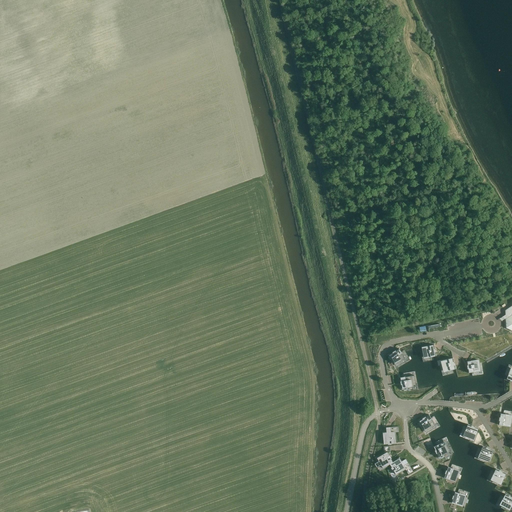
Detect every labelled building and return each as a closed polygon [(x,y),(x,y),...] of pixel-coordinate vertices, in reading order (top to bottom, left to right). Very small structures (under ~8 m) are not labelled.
[(428,346),(423,347),(424,356),(425,358),(430,357),(431,357),(433,357),(436,356),(434,345),(430,345),(428,346)] [(399,348),(389,354),(391,357),(392,359),(395,364),(405,358),(402,354),(403,354),(402,353),(399,348)] [(444,371),(449,370),(449,371),(451,370),(453,370),(456,369),(453,358),(449,359),(447,359),(442,361),(444,371)] [(475,372),(475,371),(479,370),(478,360),(472,361),(470,361),(466,362),(468,373),(473,372),(475,372)] [(405,377),(400,377),(402,389),(405,388),(407,388),(413,387),(411,375),(406,376),(405,376),(405,377)] [(500,413),(498,425),(502,425),(504,426),(504,425),(510,426),(511,415),(506,415),(507,414),(505,414),(504,413),(501,413),(500,413)] [(435,424),(432,420),(432,419),(429,415),(429,414),(419,420),(421,423),(421,424),(422,425),(425,430),(426,430),(435,424)] [(387,422),(384,433),(399,437),(401,430),(397,428),(398,425),(387,422)] [(466,431),(464,435),(474,439),(477,434),(477,432),(479,428),(468,424),(467,427),(466,429),(465,430),(466,431)] [(448,452),(443,442),(439,444),(438,445),(433,447),(438,457),(441,456),(442,456),(443,455),(449,452),(448,452)] [(481,453),(479,457),(489,461),(491,455),(492,454),(493,450),(482,446),(481,449),(481,451),(480,451),(480,452),(481,453)] [(387,452),(377,458),(383,468),(390,464),(393,462),(389,456),(391,455),(391,452),(387,452)] [(393,462),(390,464),(396,474),(410,466),(405,459),(402,461),(400,458),(393,462)] [(447,466),(443,477),(447,478),(447,479),(449,479),(454,481),(456,478),(457,473),(458,471),(453,469),(454,468),(452,468),(451,467),(447,466)] [(494,475),(492,479),(493,480),(497,482),(501,484),(506,473),(496,469),(495,469),(494,471),(493,474),(494,474),(494,475)] [(454,491),(451,502),(454,504),(456,504),(462,506),(463,502),(465,497),(465,496),(460,494),(461,493),(459,493),(458,492),(455,492),(454,491)] [(503,500),(501,504),(502,505),(506,507),(510,509),(511,505),(511,497),(505,494),(504,497),(503,498),(502,500),(503,500)]
